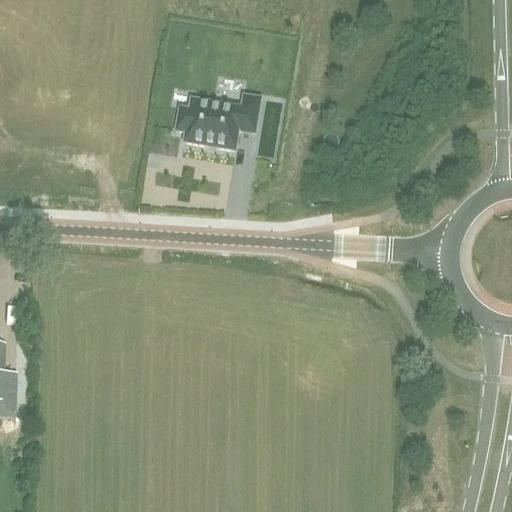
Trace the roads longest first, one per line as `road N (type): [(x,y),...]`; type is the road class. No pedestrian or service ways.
road 1 (tertiary): [(245,241),(0,227)]
road 2 (tertiary): [(245,241),(451,254)]
road 3 (primary): [(499,0),(502,168),(489,197)]
road 4 (primary): [(482,316),(493,358),(468,511)]
